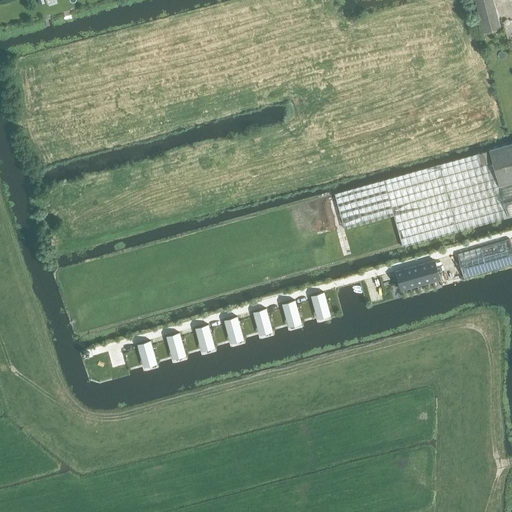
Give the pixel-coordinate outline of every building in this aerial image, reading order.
[(501,28),(493,0),(475,0),(484,33),(501,28)] [(511,143),(499,147),(489,150),(499,186),(511,182),(511,143)] [(507,217),(511,215),(511,182),(499,186),(489,150),(384,179),(335,193),(345,229),(394,215),(402,246),(507,217)] [(511,245),(510,238),(457,253),(464,278),(511,264),(511,245)] [(395,270),(401,291),(441,279),(435,259),(395,270)] [(324,292),(311,295),(316,313),(329,309),(324,292)] [(295,300),(282,303),(287,321),(300,317),(295,300)] [(266,308),(253,311),(258,329),(271,325),(266,308)] [(238,316),(224,319),(229,337),(243,333),(238,316)] [(209,324),(196,328),(201,345),(214,341),(209,324)] [(180,332),(167,336),(172,353),(185,350),(180,332)] [(151,340),(138,344),(143,361),(156,358),(151,340)]
